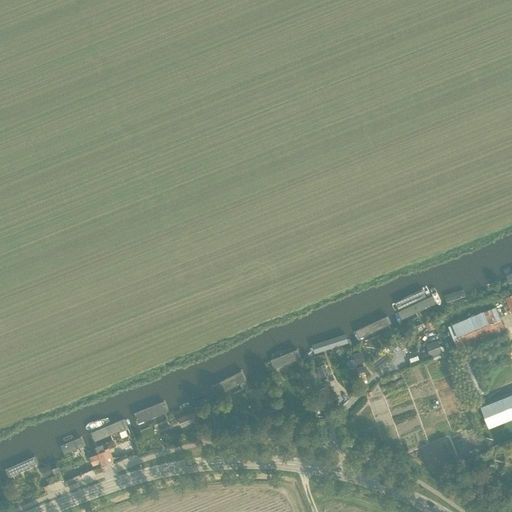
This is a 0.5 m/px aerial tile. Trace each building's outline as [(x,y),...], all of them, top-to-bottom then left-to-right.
[(400,325),(434,310),(427,294),(393,308),(400,325)] [(449,327),(459,350),(506,331),(496,308),(449,327)] [(356,344),(396,326),(388,310),(349,329),(356,344)] [(429,331),(435,329),(432,322),(426,324),(429,331)] [(312,358),(354,344),(349,329),(307,343),(312,358)] [(408,335),(399,338),(403,349),(411,346),(408,335)] [(393,349),(394,351),(399,349),(395,338),(389,340),(390,342),(388,343),(391,350),(393,349)] [(426,345),(431,357),(442,352),(438,341),(426,345)] [(265,374),(304,358),(299,345),(260,361),(265,374)] [(356,364),(362,363),(360,352),(354,353),(356,364)] [(511,359),(486,369),(495,394),(511,387),(511,359)] [(464,364),(478,396),(485,392),(472,360),(464,364)] [(327,386),(327,385),(322,380),(321,377),(329,374),(324,363),(317,365),(318,371),(315,372),(314,370),(308,372),(301,374),(305,387),(312,384),(315,384),(318,391),(317,391),(323,403),(334,398),(328,386),(327,386)] [(209,401),(249,382),(241,366),(202,386),(209,401)] [(262,387),(265,399),(273,397),(269,384),(262,387)] [(245,389),(248,399),(259,396),(256,386),(245,389)] [(511,395),(483,408),(490,426),(511,417),(511,395)] [(134,431),(174,416),(166,396),(126,411),(134,431)] [(91,448),(134,431),(126,411),(83,428),(91,448)] [(191,423),(196,436),(202,433),(195,413),(179,419),(181,426),(191,423)] [(59,460),(91,448),(83,428),(51,440),(59,460)] [(460,430),(454,432),(463,456),(468,454),(460,430)] [(97,454),(88,457),(92,467),(100,464),(102,466),(114,461),(110,452),(112,451),(110,447),(104,449),(102,445),(95,448),(97,454)] [(8,481),(42,466),(35,451),(1,466),(8,481)] [(54,474),(52,470),(50,465),(43,468),(47,477),(54,474)] [(0,484),(8,481),(1,466),(0,466),(0,484)] [(57,481),(63,479),(58,468),(52,470),(54,474),(57,481)] [(57,489),(54,480),(38,485),(41,494),(57,489)]
